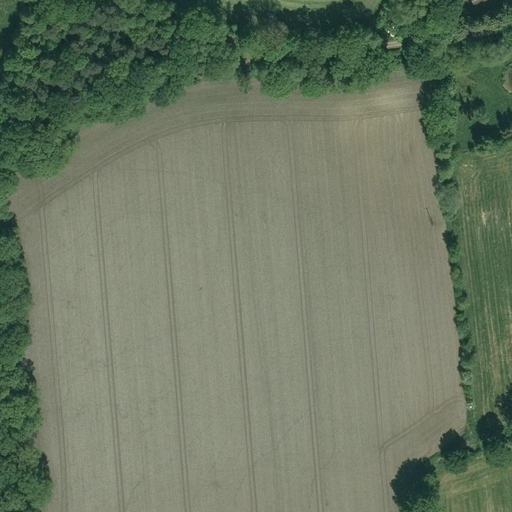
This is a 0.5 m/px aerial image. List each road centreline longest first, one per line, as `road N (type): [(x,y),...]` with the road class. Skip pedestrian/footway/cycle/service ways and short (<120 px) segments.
road 1 (track): [(440,33),(320,49),(165,0)]
road 2 (track): [(0,149),(44,0)]
